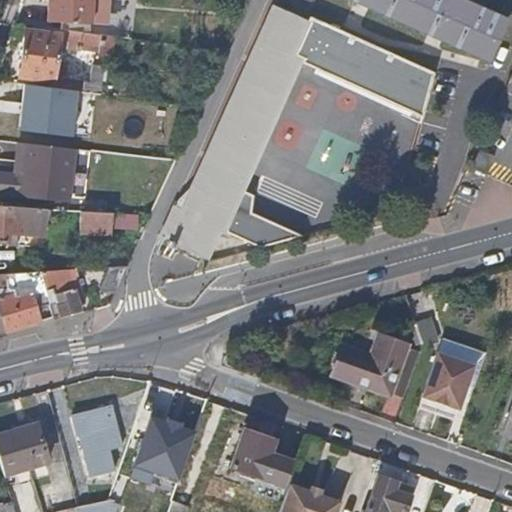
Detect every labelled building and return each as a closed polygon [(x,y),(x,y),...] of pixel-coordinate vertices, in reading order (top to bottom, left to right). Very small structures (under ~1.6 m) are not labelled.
[(100,22),(101,0),(47,0),(48,1),(48,6),(47,18),(47,19),(60,20),(61,20),(90,21),(100,22)] [(472,5),(460,0),(355,0),(388,15),(444,41),(486,60),(505,20),(472,5)] [(229,214),(242,186),(249,171),(267,130),(285,90),(299,58),(291,55),(300,35),(306,22),(284,13),(272,8),(259,38),(241,77),(221,122),(204,160),(193,184),(192,186),(181,210),(173,207),(159,236),(168,240),(176,243),(206,256),(218,229),(222,230),(229,214)] [(433,71),(410,61),(377,46),(341,29),(309,15),(306,22),(300,35),(291,55),(299,58),(311,64),(338,76),(373,92),(392,101),(408,108),(421,115),(433,71)] [(89,32),(90,21),(61,20),(60,20),(60,29),(79,31),(89,32)] [(77,43),(79,31),(60,29),(59,29),(58,33),(56,48),(63,48),(63,46),(76,47),(77,43)] [(52,79),(56,48),(58,33),(43,32),(33,31),(23,30),(20,54),(17,75),(52,79)] [(97,45),(99,34),(89,32),(79,31),(77,43),(84,44),(97,45)] [(100,83),(102,65),(89,63),(86,81),(88,81),(100,83)] [(87,92),(88,81),(86,81),(63,78),(61,88),(82,91),(87,92)] [(79,108),(82,91),(61,88),(35,84),(33,102),(42,103),(64,106),(79,108)] [(22,173),(24,141),(16,140),(14,172),(22,173)] [(68,167),(70,147),(53,145),(24,141),(22,173),(14,172),(0,170),(0,204),(9,205),(10,196),(29,197),(64,200),(68,167)] [(484,171),(491,155),(483,152),(477,149),(469,165),(484,171)] [(181,210),(192,186),(193,184),(178,196),(173,207),(181,210)] [(298,232),(278,222),(248,209),(251,192),(242,186),(229,214),(222,230),(232,234),(256,244),(269,240),(298,232)] [(119,212),(120,194),(97,193),(95,211),(109,212),(119,212)] [(19,206),(20,200),(29,201),(29,197),(10,196),(9,205),(19,206)] [(40,235),(44,207),(19,206),(9,205),(0,204),(0,240),(4,241),(3,245),(14,246),(14,234),(40,235)] [(107,232),(109,212),(95,211),(94,211),(79,210),(78,230),(107,232)] [(113,291),(120,276),(126,263),(106,266),(88,267),(89,279),(90,279),(94,279),(102,278),(108,277),(101,292),(106,292),(113,291)] [(81,294),(78,283),(76,273),(75,268),(57,269),(38,270),(41,282),(47,303),(50,315),(60,312),(78,307),(77,302),(82,300),(81,294)] [(41,282),(38,270),(7,273),(7,287),(15,286),(26,284),(41,282)] [(47,303),(41,282),(26,284),(28,290),(29,294),(32,306),(47,303)] [(35,319),(32,306),(29,294),(28,290),(22,292),(0,297),(0,320),(2,329),(9,327),(35,319)] [(421,343),(413,323),(409,325),(415,344),(421,343)] [(387,393),(404,345),(376,335),(368,354),(340,346),(330,374),(366,386),(387,393)] [(398,397),(415,349),(404,345),(387,393),(388,393),(398,397)] [(456,407),(471,365),(435,351),(428,373),(420,395),(456,407)] [(511,399),(502,427),(511,430),(511,399)] [(119,444),(109,405),(88,410),(70,415),(75,434),(77,434),(79,442),(83,454),(88,475),(113,468),(108,448),(119,444)] [(166,422),(151,417),(135,466),(179,481),(195,432),(182,428),(184,423),(168,418),(166,422)] [(42,459),(38,442),(33,425),(26,426),(0,434),(0,433),(0,465),(2,472),(21,466),(42,459)] [(260,477),(268,452),(273,439),(242,427),(228,467),(254,475),(260,477)] [(277,498),(283,479),(290,460),(268,452),(260,477),(257,483),(255,490),(277,498)] [(399,511),(403,511),(413,486),(396,480),(378,474),(371,494),(365,510),(360,508),(358,511),(391,511),(393,510),(399,511)] [(334,511),(339,500),(319,494),(308,490),(289,483),(278,511),(334,511)] [(319,494),(320,489),(309,485),(308,490),(319,494)] [(101,511),(106,500),(76,506),(77,511),(101,511)] [(183,511),(185,506),(169,500),(164,511),(183,511)] [(13,511),(11,502),(0,504),(0,511),(13,511)]
